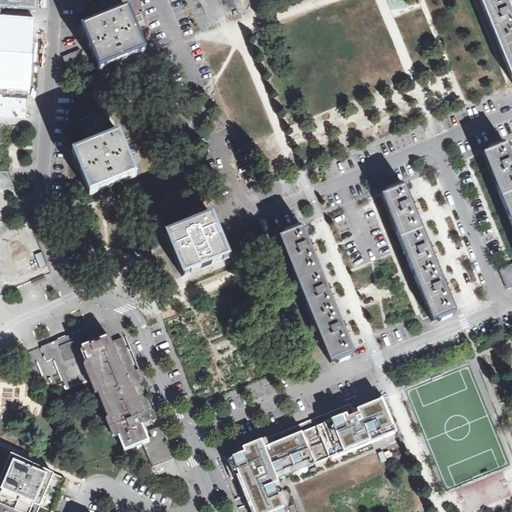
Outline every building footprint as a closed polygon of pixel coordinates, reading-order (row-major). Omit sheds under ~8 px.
[(0,0),(0,7),(34,10),(34,0),(0,0)] [(511,12),(511,13),(506,0),(479,0),(511,80),(511,12)] [(146,53),(140,39),(136,29),(128,10),(82,29),(99,72),(146,53)] [(0,88),(27,91),(30,91),(34,30),(35,23),(35,22),(0,19),(0,88)] [(80,50),(63,57),(71,76),(88,70),(80,50)] [(25,118),(27,91),(0,88),(0,116),(2,116),(16,117),(25,118)] [(104,112),(83,121),(87,130),(108,121),(104,112)] [(119,134),(73,152),(90,195),(136,176),(126,151),(119,134)] [(511,157),(507,145),(505,145),(503,144),(487,150),(487,153),(483,155),(511,226),(511,157)] [(413,205),(405,186),(403,187),(401,185),(385,191),(385,194),(381,196),(432,322),(436,321),(439,323),(454,316),(455,313),(456,313),(449,293),(452,292),(450,289),(449,285),(446,286),(433,256),(436,255),(435,251),(434,248),(431,249),(415,212),(419,211),(417,207),(416,204),(413,205)] [(212,216),(166,235),(183,277),(229,258),(219,234),(212,216)] [(314,254),(317,252),(315,249),(314,246),(311,247),(303,228),(301,228),(299,227),(283,233),(283,236),(279,237),(331,364),(335,362),(337,364),(353,358),(353,355),(355,354),(347,335),(350,333),(348,330),(347,327),(344,328),(332,297),(335,296),(333,293),(332,289),(329,291),(316,259),(314,254)] [(36,255),(41,267),(47,265),(42,253),(36,255)] [(511,263),(499,269),(507,289),(511,286),(511,263)] [(46,345),(41,347),(47,362),(54,359),(67,390),(95,378),(85,354),(83,354),(82,353),(81,353),(81,352),(82,352),(81,351),(83,350),(82,347),(97,341),(91,327),(46,345)] [(95,378),(114,426),(114,427),(124,452),(143,444),(149,442),(143,426),(107,338),(108,338),(108,337),(107,337),(97,341),(82,347),(83,350),(85,354),(95,378)] [(110,339),(108,338),(107,338),(143,426),(159,419),(140,370),(136,371),(131,373),(129,369),(127,365),(132,363),(123,339),(115,342),(117,346),(114,347),(110,339)] [(132,363),(127,365),(129,369),(131,373),(136,371),(132,363)] [(351,405),(230,453),(248,499),(252,511),(285,511),(274,485),(279,483),(276,476),(314,460),(315,465),(395,432),(382,401),(360,410),(354,413),(351,405)] [(175,458),(162,426),(149,432),(152,440),(149,442),(143,444),(153,467),(175,458)] [(0,511),(51,511),(65,481),(15,459),(13,465),(11,464),(0,490),(0,511)]
